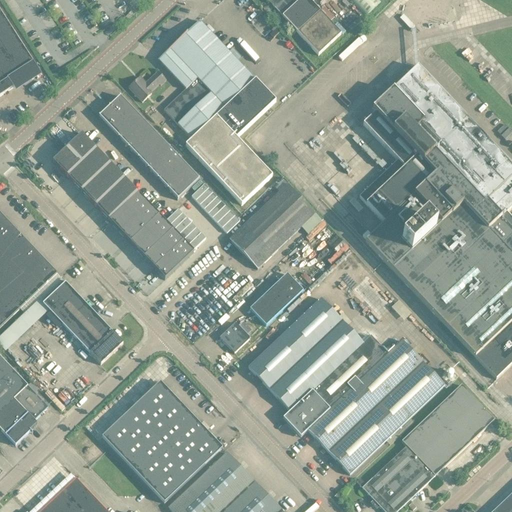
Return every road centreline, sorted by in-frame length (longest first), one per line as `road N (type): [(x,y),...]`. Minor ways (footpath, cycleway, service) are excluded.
road 1 (unclassified): [(332,511),(164,333)]
road 2 (unclassified): [(164,333),(1,158)]
road 3 (unclassified): [(1,158),(169,0)]
road 4 (unclassified): [(0,492),(164,333)]
